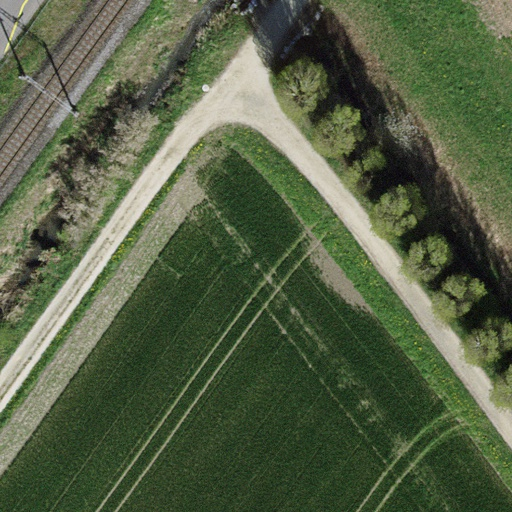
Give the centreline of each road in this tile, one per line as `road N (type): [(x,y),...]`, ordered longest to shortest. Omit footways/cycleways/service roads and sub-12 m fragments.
road 1 (track): [(237,72),(511,443)]
road 2 (track): [(0,396),(237,72)]
